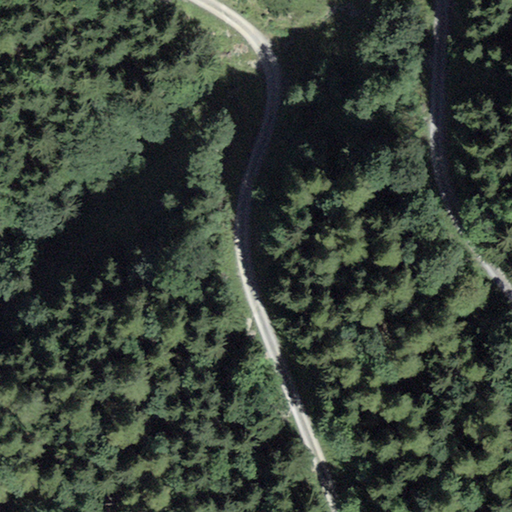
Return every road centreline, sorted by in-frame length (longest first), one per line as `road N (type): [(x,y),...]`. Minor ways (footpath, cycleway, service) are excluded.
road 1 (track): [(196,0),(270,52),(277,76),(243,223),(269,326),(344,511)]
road 2 (track): [(511,285),(482,246),(440,156),(439,0)]
